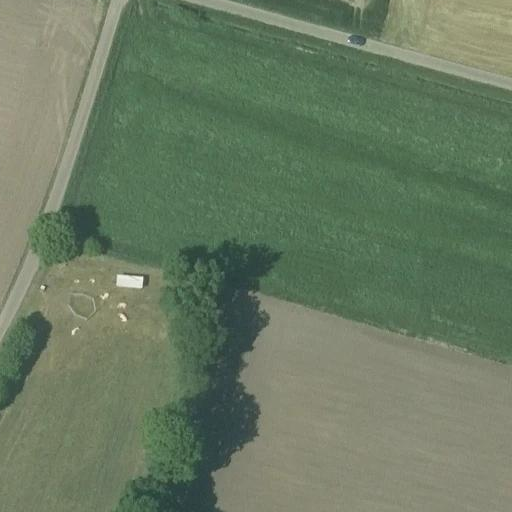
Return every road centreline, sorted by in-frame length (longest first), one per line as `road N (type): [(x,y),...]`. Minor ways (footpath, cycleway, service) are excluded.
road 1 (track): [(187,0),(511,90)]
road 2 (unclassified): [(115,0),(87,91),(0,298)]
